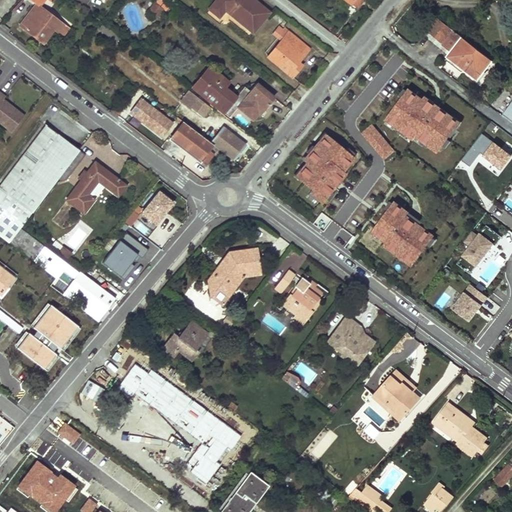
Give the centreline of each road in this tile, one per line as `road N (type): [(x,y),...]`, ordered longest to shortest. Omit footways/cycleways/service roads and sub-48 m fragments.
road 1 (residential): [(31,424),(216,206)]
road 2 (residential): [(471,359),(271,210),(242,198)]
road 3 (residential): [(212,193),(193,189),(0,42)]
road 4 (residential): [(237,185),(393,0)]
